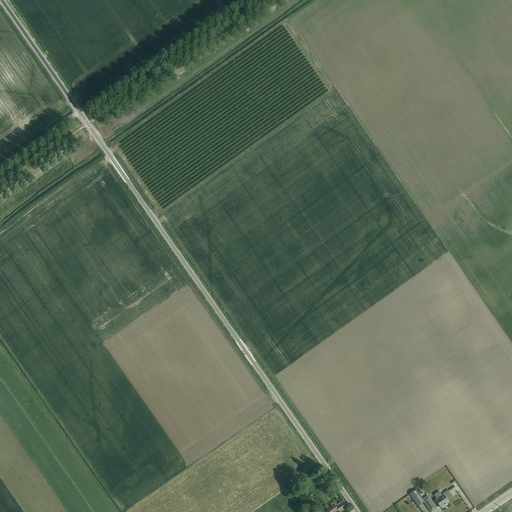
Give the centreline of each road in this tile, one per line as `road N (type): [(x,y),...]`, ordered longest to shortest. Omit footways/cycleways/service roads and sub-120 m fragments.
road 1 (unclassified): [(357,511),(1,0)]
road 2 (track): [(241,0),(0,166)]
